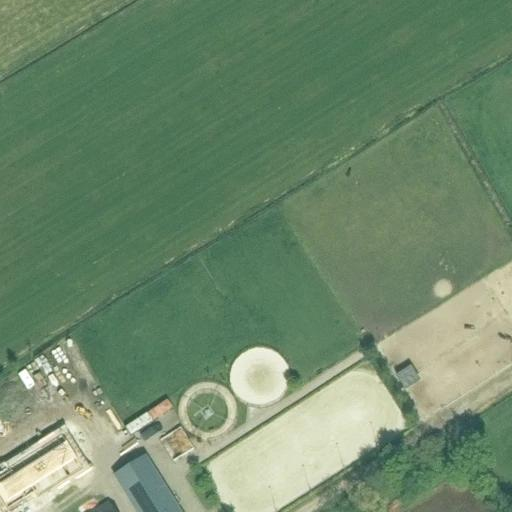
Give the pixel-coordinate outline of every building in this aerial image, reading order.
[(241,404),(251,409),(262,410),(272,407),(281,400),(287,391),(290,380),(288,369),(283,360),(275,353),(265,349),(255,349),(245,352),(236,358),(231,367),(228,377),(229,388),(234,397),(241,404)] [(182,472),(198,454),(174,432),(157,450),(182,472)] [(9,484),(0,489),(0,511),(23,511),(34,506),(36,509),(37,509),(60,494),(81,481),(60,447),(7,481),(9,484)] [(137,511),(176,511),(147,465),(119,482),(137,511)] [(194,482),(183,486),(193,510),(203,506),(194,482)]
